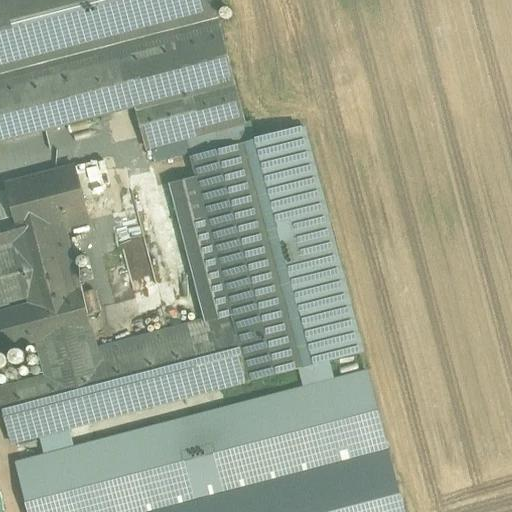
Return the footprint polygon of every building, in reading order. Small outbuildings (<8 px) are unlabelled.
[(207,0),(0,0),(0,141),(126,110),(138,157),(181,146),(190,177),(161,185),(196,321),(89,349),(59,232),(83,225),(68,166),(0,183),(0,192),(7,221),(0,222),(0,354),(30,347),(38,377),(0,386),(0,449),(13,446),(40,439),(71,431),(247,386),(252,386),(301,373),(315,368),(331,365),(354,359),(295,127),(255,138),(243,140),(235,103),(207,0)] [(122,245),(129,287),(151,284),(145,242),(122,245)] [(315,368),(301,373),(305,391),(335,384),(331,365),(315,368)] [(45,457),(10,466),(23,508),(23,511),(408,511),(373,374),(335,384),(305,391),(76,449),(45,457)] [(71,431),(40,439),(45,457),(76,449),(71,431)]
